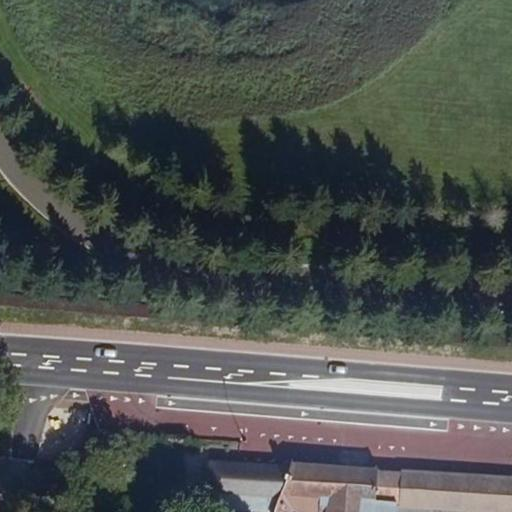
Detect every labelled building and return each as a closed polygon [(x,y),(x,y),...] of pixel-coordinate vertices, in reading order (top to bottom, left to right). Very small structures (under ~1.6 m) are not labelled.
[(85,427),(76,457),(87,458),(87,450),(109,452),(111,430),(85,427)] [(217,470),(216,487),(215,496),(220,496),(248,497),(246,511),(396,511),(397,503),(400,503),(401,469),(363,468),(364,459),(339,458),(339,467),(288,465),(287,469),(217,467),(217,470)] [(511,472),(401,469),(400,503),(440,504),(487,506),(511,506),(511,472)] [(217,470),(204,470),(203,486),(216,487),(217,470)] [(246,511),(248,497),(220,496),(219,511),(246,511)] [(439,511),(440,504),(400,503),(399,511),(439,511)]
